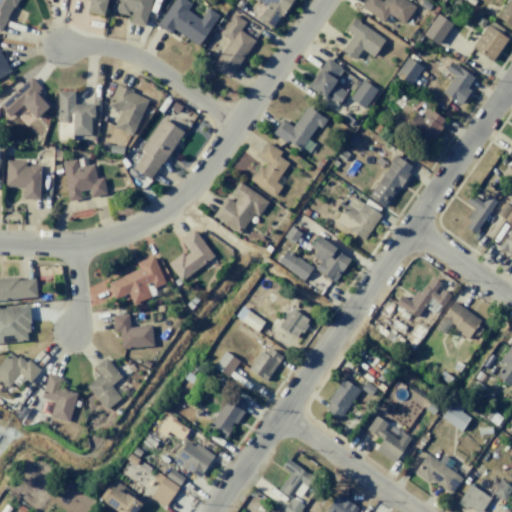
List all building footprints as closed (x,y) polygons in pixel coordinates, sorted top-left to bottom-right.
[(0,0),(0,31),(7,19),(5,18),(12,6),(13,7),(17,0),(0,0)] [(106,0),(102,16),(86,12),(89,1),(84,0),(106,0)] [(150,0),(144,26),(128,22),(131,12),(128,11),(127,15),(111,11),(113,0),(150,0)] [(207,8),(218,16),(196,46),(173,30),(170,34),(156,24),(172,0),(186,0),(191,3),(186,10),(199,19),(207,8)] [(290,0),(271,28),(257,18),(265,6),(256,0),(290,0)] [(383,0),(406,0),(415,6),(403,23),(388,13),(382,22),(360,6),(364,0),(379,0),(382,2),(383,0)] [(507,0),(511,0),(511,25),(511,27),(496,16),(507,0)] [(239,30),(254,40),(228,78),(210,66),(228,40),(218,33),(232,13),(245,22),(239,30)] [(437,13),(452,24),(437,45),(422,34),(437,13)] [(371,57),(384,40),(354,18),(346,30),(352,35),(341,50),(354,59),(361,49),(371,57)] [(491,20),(504,29),(501,34),(508,38),(491,62),(471,47),(487,25),(491,20)] [(0,53),(10,71),(0,76),(0,53)] [(406,57),(420,67),(408,84),(394,74),(406,57)] [(336,106),(345,92),(333,84),(343,70),(326,58),(307,86),(336,106)] [(450,61),(472,77),(465,88),(469,91),(460,104),(442,92),(453,76),(444,69),(450,61)] [(0,104),(30,76),(41,87),(37,90),(50,105),(35,119),(22,104),(9,116),(0,106),(0,104)] [(363,108),(376,89),(362,79),(349,98),(363,108)] [(147,100),(131,135),(113,127),(120,111),(106,105),(116,82),(133,89),(131,93),(147,100)] [(93,104),(93,116),(89,117),(90,135),(72,135),(72,140),(57,140),(56,91),(73,91),(73,104),(93,104)] [(306,139),(316,124),(320,127),(325,120),(306,106),(291,127),(281,120),(271,134),(285,143),(286,140),(299,149),(301,147),(308,152),(314,144),(306,139)] [(426,107),(443,119),(439,126),(441,127),(428,146),(404,129),(415,114),(421,118),(423,116),(421,114),(426,107)] [(346,112),(354,118),(349,125),(340,119),(346,112)] [(161,117),(183,132),(161,164),(160,163),(149,179),(132,168),(143,151),(139,149),(161,117)] [(352,134),(359,139),(353,147),(346,142),(352,134)] [(266,141),(280,152),(277,156),(287,163),(275,181),(281,186),(274,197),(248,179),(259,164),(263,167),(267,162),(257,155),(266,141)] [(110,144),(123,147),(122,154),(108,152),(110,144)] [(394,153),(411,166),(406,172),(409,174),(399,186),(397,185),(382,206),(367,195),(390,164),(388,162),(394,153)] [(102,177),(106,194),(90,197),(88,189),(79,191),(80,199),(68,202),(64,185),(66,184),(61,161),(75,158),(76,167),(92,164),(95,178),(102,177)] [(40,165),(38,199),(22,199),(23,187),(4,186),(5,160),(25,161),(25,166),(29,166),(29,165),(40,165)] [(238,181),(267,202),(257,216),(253,213),(238,233),(212,215),(225,197),(233,202),(237,197),(230,193),(238,181)] [(487,196),(495,201),(473,232),(465,227),(470,220),(466,217),(473,208),(464,202),(470,194),(482,203),(487,196)] [(379,215),(362,239),(335,220),(351,196),(379,215)] [(503,202),(510,207),(502,218),(495,214),(503,202)] [(510,224),(511,221),(511,206),(503,220),(510,224)] [(511,225),(511,256),(497,246),(511,225)] [(292,244),(300,233),(290,226),(282,237),(292,244)] [(193,229),(213,256),(180,281),(168,263),(182,253),(184,256),(189,252),(179,239),(193,229)] [(350,260),(333,283),(313,268),(319,260),(312,255),(315,251),(309,247),(317,236),(350,260)] [(310,267),(302,279),(277,261),(285,251),(295,258),(296,257),(310,267)] [(164,283),(153,287),(156,295),(132,304),(127,293),(114,299),(107,283),(121,277),(120,275),(138,268),(136,262),(153,255),(164,283)] [(0,299),(36,296),(34,278),(17,280),(17,277),(0,278),(0,299)] [(432,278),(439,282),(433,291),(437,294),(440,289),(448,295),(436,315),(423,307),(416,318),(392,303),(399,292),(409,298),(415,290),(419,292),(422,286),(426,288),(432,278)] [(453,301),(480,320),(466,339),(452,329),(455,325),(451,323),(444,333),(436,327),(453,301)] [(256,332),(263,321),(240,305),(233,315),(256,332)] [(0,308),(28,306),(30,323),(28,323),(29,332),(25,332),(26,340),(0,343),(0,308)] [(295,338),(299,331),(301,333),(307,325),(304,324),(307,319),(290,308),(278,326),(295,338)] [(149,325),(151,345),(120,348),(118,331),(113,331),(111,315),(127,313),(129,327),(149,325)] [(511,342),(511,379),(508,385),(495,376),(504,364),(499,360),(511,342)] [(269,347),(282,357),(264,381),(247,368),(260,351),(262,353),(264,350),(266,351),(269,347)] [(227,377),(238,361),(224,351),(213,366),(227,377)] [(27,360),(39,370),(29,382),(24,379),(17,387),(12,382),(7,388),(0,382),(0,362),(8,353),(15,359),(18,356),(25,362),(27,360)] [(105,409),(120,397),(110,385),(121,376),(105,357),(93,367),(99,375),(86,386),(105,409)] [(75,393),(67,421),(49,416),(53,401),(40,397),(47,373),(62,378),(59,388),(75,393)] [(343,378),(359,390),(338,419),(325,409),(330,403),(326,400),(343,378)] [(366,381),(376,388),(370,395),(361,388),(366,381)] [(245,403),(240,410),(243,412),(235,424),(232,422),(228,427),(231,429),(224,438),(207,425),(231,393),(245,403)] [(43,400),(51,403),(48,414),(40,411),(43,400)] [(431,401),(439,406),(433,415),(425,410),(431,401)] [(460,432),(469,418),(450,405),(441,418),(460,432)] [(402,431),(411,437),(393,463),(373,450),(380,440),(365,430),(375,415),(385,422),(381,429),(397,439),(402,431)] [(213,455),(197,478),(172,460),(185,441),(193,446),(195,443),(213,455)] [(426,455),(437,463),(443,455),(453,462),(448,469),(462,478),(451,493),(429,478),(427,481),(414,472),(426,455)] [(282,510),(285,511),(298,511),(303,505),(291,497),(293,493),(299,497),(313,476),(286,457),(279,467),(288,472),(276,490),(290,499),(282,510)] [(170,468),(183,477),(178,485),(165,476),(170,468)] [(156,472),(178,487),(164,506),(149,496),(158,483),(152,478),(156,472)] [(499,480),(511,487),(504,500),(491,492),(499,480)] [(114,511),(133,511),(142,501),(117,483),(103,502),(113,509),(112,510),(114,511)] [(470,485),(489,498),(479,511),(477,511),(467,506),(465,508),(457,503),(470,485)] [(354,511),(357,508),(336,494),(324,511),(354,511)]
